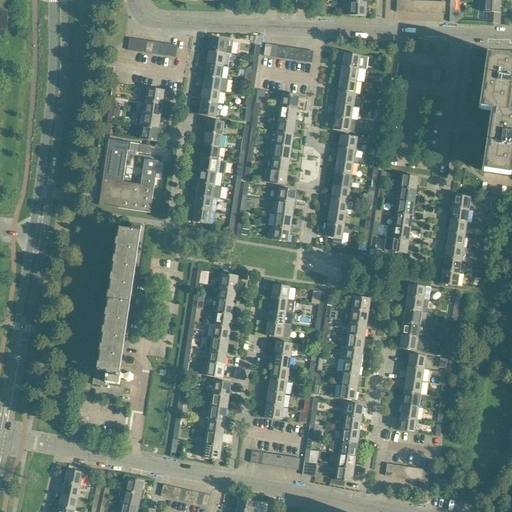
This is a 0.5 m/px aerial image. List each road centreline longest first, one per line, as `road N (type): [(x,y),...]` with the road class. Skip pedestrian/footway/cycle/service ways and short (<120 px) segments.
road 1 (tertiary): [(44,236),(64,0)]
road 2 (tertiary): [(51,0),(30,233)]
road 3 (residential): [(132,464),(155,272),(178,276)]
road 4 (tertiary): [(6,441),(44,236)]
road 5 (residential): [(511,37),(305,30)]
road 6 (tertiary): [(30,233),(0,414)]
road 7 (residential): [(410,511),(238,484)]
road 8 (residential): [(247,433),(244,373),(261,276)]
road 9 (residential): [(270,29),(161,26),(143,18),(134,0)]
